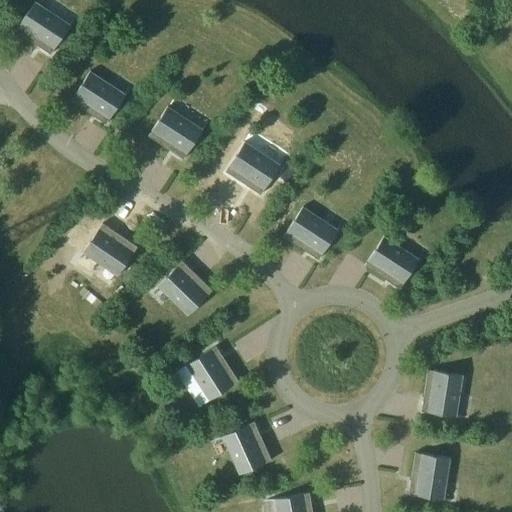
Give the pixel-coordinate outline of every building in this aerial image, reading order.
[(35,1),(16,31),(51,54),(75,18),(74,17),(67,27),(34,5),(36,2),(35,1)] [(90,71),(71,101),(106,124),(130,87),(129,86),(122,96),(89,75),(91,72),(90,71)] [(168,106),(148,136),(184,159),(207,122),(206,122),(200,131),(167,110),(169,107),(168,106)] [(245,141),(225,171),(261,194),(285,158),(283,157),(277,167),(244,145),(246,142),(245,141)] [(303,206),(283,236),(319,259),(342,223),(341,222),(335,232),(302,210),(304,207),(303,206)] [(117,276),(137,246),(103,223),(78,259),(79,260),(86,250),(119,272),(116,275),(117,276)] [(384,236),(364,265),(400,288),(424,252),(423,251),(416,261),(383,240),(385,236),(384,236)] [(187,316),(212,290),(182,261),(152,292),(153,293),(161,284),(189,312),(187,315),(187,316)] [(209,400),(239,381),(216,345),(179,369),(180,370),(190,364),(211,397),(208,399),(209,400)] [(463,375),(428,369),(421,411),(464,418),(464,416),(453,415),(459,375),(463,376),(463,375)] [(239,474),(271,460),(254,421),(214,439),(215,440),(226,436),(242,472),(238,473),(239,474)] [(450,458),(415,452),(408,494),(452,500),(452,499),(440,497),(446,458),(450,459),(450,458)] [(312,511),(309,493),(266,500),(267,501),(278,499),(280,511),(312,511)]
